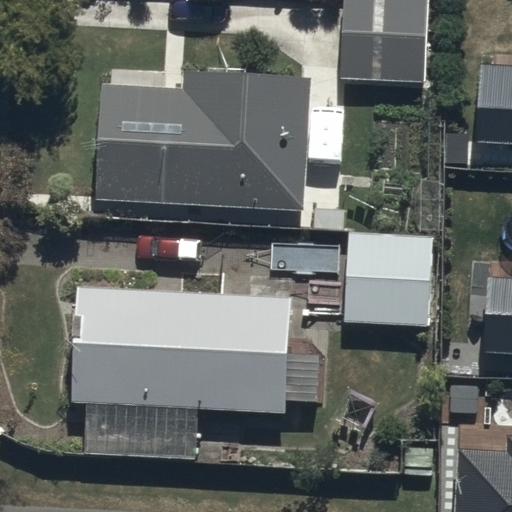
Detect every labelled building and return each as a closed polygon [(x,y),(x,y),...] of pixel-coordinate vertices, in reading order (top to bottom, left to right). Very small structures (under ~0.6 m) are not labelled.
[(382,0),(344,0),(341,81),(426,84),(429,2),(382,0)] [(511,73),(483,72),(478,166),(511,167),(511,73)] [(185,81),(185,94),(105,90),(100,211),(308,220),(313,99),(310,99),(311,86),(185,81)] [(437,245),(347,241),(343,325),(434,329),(437,245)] [(511,294),(490,293),(487,359),(511,360),(511,294)] [(288,420),(293,305),(78,297),(73,412),(288,420)] [(511,511),(511,444),(458,442),(455,511),(511,511)]
